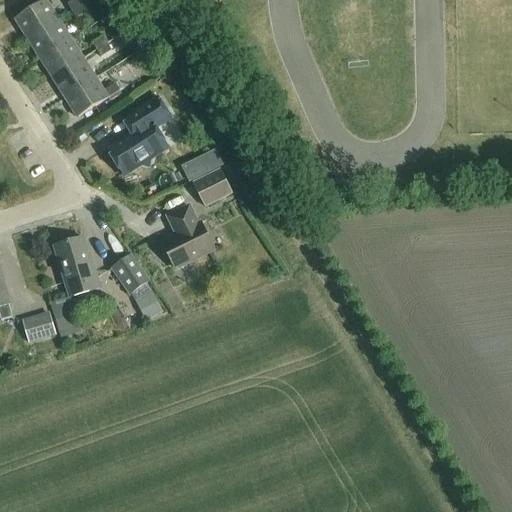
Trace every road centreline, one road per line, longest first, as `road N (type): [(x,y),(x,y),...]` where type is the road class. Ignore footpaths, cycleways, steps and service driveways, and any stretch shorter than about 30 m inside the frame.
road 1 (track): [(457,511),(144,0)]
road 2 (residential): [(0,220),(60,197),(62,176),(0,78)]
